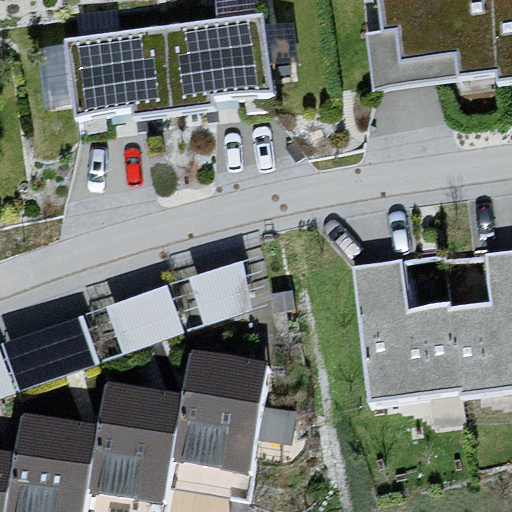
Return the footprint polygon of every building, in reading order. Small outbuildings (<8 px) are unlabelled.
[(346,0),(280,0),(132,15),(143,120),(357,98),(346,0)] [(511,0),(447,0),(457,96),(511,90),(511,0)] [(511,239),(359,268),(398,472),(511,449),(511,239)] [(194,269),(204,316),(251,306),(241,259),(194,269)] [(107,300),(124,348),(186,327),(169,278),(107,300)] [(0,392),(101,356),(84,308),(0,337),(0,392)] [(246,374),(181,364),(163,472),(229,483),(246,374)] [(160,408),(99,399),(83,502),(145,511),(160,408)] [(68,511),(79,434),(8,425),(0,489),(0,511),(68,511)]
